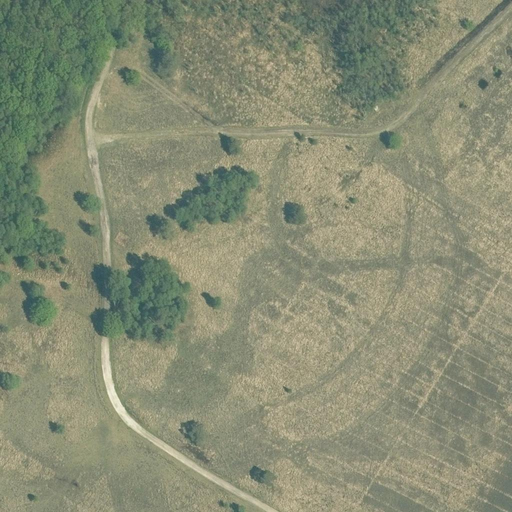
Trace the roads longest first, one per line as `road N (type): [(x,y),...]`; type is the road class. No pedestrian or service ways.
road 1 (track): [(267,511),(132,426),(107,386),(103,228),(87,121),(115,34),(115,0)]
road 2 (track): [(88,142),(385,130),(511,8)]
